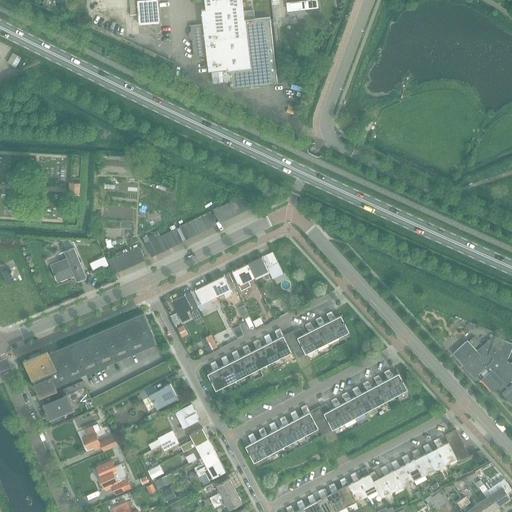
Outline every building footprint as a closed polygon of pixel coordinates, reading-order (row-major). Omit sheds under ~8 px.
[(204,0),(205,9),(202,10),(203,25),(191,26),(192,31),(191,31),(189,33),(190,37),(191,39),(192,39),(194,56),(207,55),(208,71),(211,70),(213,83),(230,81),(231,89),(279,83),(270,17),(244,20),(241,0),(204,0)] [(150,5),(150,4),(138,5),(140,29),(152,28),(152,27),(158,26),(158,27),(160,27),(158,3),(156,3),(156,4),(150,5)] [(5,52),(10,58),(19,51),(15,45),(5,52)] [(69,193),(79,194),(80,182),(70,181),(69,193)] [(238,197),(244,209),(250,207),(244,195),(238,197)] [(239,212),(244,209),(238,197),(233,200),(239,212)] [(235,214),(239,212),(233,200),(229,202),(235,214)] [(230,217),(235,214),(229,202),(224,204),(230,217)] [(225,219),(230,217),(224,204),(219,207),(225,219)] [(219,222),(225,219),(219,207),(213,209),(219,222)] [(204,213),(211,226),(216,223),(209,211),(204,213)] [(206,228),(211,226),(204,213),(199,216),(206,228)] [(201,231),(206,228),(199,216),(194,218),(201,231)] [(196,233),(201,231),(194,218),(189,221),(196,233)] [(191,236),(196,233),(189,221),(184,223),(191,236)] [(186,238),(191,236),(184,223),(179,226),(186,238)] [(171,230),(177,243),(182,240),(176,228),(171,230)] [(172,245),(177,243),(171,230),(166,233),(172,245)] [(167,248),(172,245),(166,233),(161,235),(167,248)] [(162,250),(167,248),(161,235),(155,238),(162,250)] [(156,253),(162,250),(155,238),(150,240),(156,253)] [(151,256),(156,253),(150,240),(145,243),(151,256)] [(134,248),(133,245),(127,247),(134,263),(139,261),(134,248)] [(134,248),(139,261),(144,258),(139,246),(134,248)] [(129,265),(134,263),(127,247),(122,250),(129,265)] [(77,280),(86,277),(74,248),(65,251),(68,257),(51,265),(57,281),(75,274),(77,280)] [(124,268),(129,265),(122,250),(116,252),(117,256),(118,255),(124,268)] [(248,263),(254,277),(270,270),(273,278),(275,276),(277,280),(285,276),(273,251),(248,263)] [(119,270),(124,268),(118,255),(117,256),(113,258),(119,270)] [(114,272),(119,270),(113,258),(108,260),(114,272)] [(248,280),(254,277),(248,263),(229,272),(236,286),(239,284),(242,289),(250,285),(248,280)] [(2,273),(7,284),(14,281),(9,269),(2,273)] [(236,286),(229,272),(210,281),(217,296),(224,292),(226,297),(234,293),(231,289),(236,286)] [(211,299),(217,296),(210,281),(191,291),(199,307),(201,310),(213,304),(211,299)] [(193,310),(199,307),(191,291),(172,300),(178,314),(191,308),(193,310)] [(264,311),(254,314),(248,298),(241,301),(247,315),(242,317),(246,327),(267,319),(264,311)] [(61,385),(59,382),(158,341),(145,310),(46,351),(45,348),(25,357),(41,393),(61,385)] [(330,321),(338,337),(349,331),(341,315),(336,318),(332,310),(326,313),(330,320),(330,321)] [(186,315),(179,316),(182,331),(190,329),(186,315)] [(338,337),(330,321),(325,323),(321,316),(316,318),(320,326),(319,326),(327,342),(338,337)] [(327,342),(319,326),(314,329),(310,321),(305,323),(309,331),(309,332),(317,348),(327,342)] [(283,335),(284,335),(279,327),(275,329),(278,338),(272,341),(280,357),(291,351),(283,335)] [(317,348),(309,332),(304,334),(299,327),(294,330),(298,337),(306,353),(317,348)] [(204,332),(211,347),(222,342),(215,328),(204,332)] [(295,359),(306,353),(298,337),(294,330),(284,335),(283,335),(291,351),(295,359)] [(280,357),(272,341),(268,333),(264,335),(267,344),(262,346),(270,362),(280,357)] [(511,360),(510,363),(506,362),(511,347),(511,343),(493,336),(476,351),(467,340),(452,353),(474,378),(485,368),(489,372),(481,379),(493,391),(497,388),(511,404),(511,403),(511,360)] [(270,362),(262,346),(258,338),(253,340),(256,349),(251,352),(259,367),(270,362)] [(259,367),(251,352),(247,344),(243,346),(246,354),(240,357),(248,373),(259,367)] [(248,373),(240,357),(237,349),(232,351),(235,360),(230,362),(238,378),(248,373)] [(238,378),(230,362),(226,354),(221,357),(224,365),(219,368),(227,384),(238,378)] [(227,384),(219,368),(215,360),(210,362),(213,371),(208,373),(216,389),(227,384)] [(388,379),(396,395),(407,389),(399,373),(394,376),(389,369),(384,371),(388,379)] [(396,395),(388,379),(383,381),(378,374),(373,377),(378,384),(377,385),(386,401),(396,395)] [(386,401),(377,385),(373,387),(368,380),(363,382),(367,390),(375,406),(386,401)] [(172,400),(177,397),(174,391),(175,391),(170,383),(163,387),(164,387),(155,392),(152,385),(140,392),(143,398),(150,394),(153,400),(157,408),(172,401),(172,400)] [(375,406),(367,390),(362,393),(357,386),(352,388),(357,396),(356,396),(365,412),(375,406)] [(365,412),(356,396),(352,398),(347,391),(342,394),(346,401),(346,402),(354,417),(365,412)] [(45,404),(51,417),(73,408),(67,394),(45,404)] [(354,417),(346,402),(341,404),(336,397),(331,399),(335,407),(344,423),(354,417)] [(200,417),(199,418),(192,403),(175,412),(183,428),(201,419),(200,417)] [(344,423),(335,407),(330,410),(326,403),(320,406),(324,413),(333,429),(344,423)] [(309,412),(310,411),(306,404),(301,406),(304,414),(299,417),(307,433),(318,428),(309,412)] [(322,435),(333,429),(324,413),(320,406),(310,411),(309,412),(318,428),(318,427),(322,435)] [(299,417),(295,409),(291,412),(293,420),(288,423),(297,439),(307,433),(299,417)] [(297,439),(288,423),(285,415),(280,417),(283,425),(278,428),(286,444),(297,439)] [(286,444),(278,428),(274,421),(269,423),(272,431),(267,434),(276,450),(286,444)] [(114,434),(99,441),(95,431),(100,428),(98,422),(84,428),(87,434),(82,436),(87,448),(93,445),(94,448),(101,446),(103,451),(118,444),(114,434)] [(276,450),(267,434),(263,426),(259,429),(262,437),(257,439),(265,456),(276,450)] [(196,445),(208,438),(203,427),(190,434),(193,440),(184,445),(186,450),(192,447),(196,445)] [(161,444),(176,436),(172,429),(158,437),(161,444)] [(447,440),(458,434),(456,429),(444,435),(447,440)] [(265,456),(257,439),(253,432),(248,435),(251,442),(246,445),(254,461),(265,456)] [(450,445),(461,440),(458,434),(447,440),(448,442),(450,445)] [(176,436),(161,444),(165,450),(179,442),(176,436)] [(201,456),(214,449),(208,438),(196,445),(201,456)] [(448,442),(443,445),(438,438),(434,440),(437,448),(446,464),(456,458),(458,462),(470,456),(467,450),(456,456),(453,451),(450,445),(448,442)] [(453,451),(464,445),(461,440),(450,445),(453,451)] [(446,464),(437,448),(432,450),(427,444),(423,446),(427,453),(435,469),(446,464)] [(456,456),(467,450),(464,445),(453,451),(456,456)] [(207,466),(220,460),(214,449),(201,456),(207,466)] [(435,469),(427,453),(422,456),(417,449),(412,451),(416,459),(424,475),(435,469)] [(424,475),(416,459),(411,461),(406,454),(402,457),(405,464),(414,480),(424,475)] [(153,472),(167,467),(163,458),(150,463),(153,472)] [(121,462),(115,465),(112,460),(97,466),(100,474),(99,475),(106,489),(114,485),(117,492),(131,486),(127,477),(126,477),(125,476),(127,475),(121,462)] [(220,460),(207,466),(213,477),(225,471),(220,460)] [(414,480),(405,464),(400,467),(395,460),(391,462),(395,470),(403,486),(414,480)] [(377,489),(369,473),(366,466),(361,468),(364,476),(359,479),(367,495),(377,489)] [(403,486),(395,470),(389,472),(385,466),(380,468),(384,475),(392,491),(403,486)] [(392,491),(384,475),(378,478),(374,471),(369,473),(377,489),(381,497),(392,491)] [(482,484),(492,478),(488,471),(478,477),(482,484)] [(157,474),(160,482),(165,480),(162,472),(157,474)] [(367,495),(359,479),(355,472),(351,474),(354,482),(348,484),(356,500),(367,495)] [(356,500),(348,484),(345,477),(340,480),(343,487),(338,490),(337,490),(345,506),(356,500)] [(223,497),(235,490),(229,478),(216,485),(223,497)] [(483,484),(498,506),(509,498),(506,493),(511,489),(504,478),(492,487),(488,481),(483,484)] [(337,490),(338,490),(334,482),(329,485),(332,493),(327,495),(335,511),(345,506),(337,490)] [(486,511),(488,511),(498,506),(483,484),(479,487),(486,497),(479,502),(486,511)] [(333,511),(335,511),(327,495),(323,488),(318,490),(321,498),(316,501),(321,511),(333,511)] [(434,491),(443,504),(448,500),(441,490),(440,488),(434,491)] [(235,490),(223,497),(229,509),(242,503),(235,490)] [(437,509),(443,504),(434,491),(429,494),(430,495),(425,498),(428,503),(431,500),(437,509)] [(212,502),(219,499),(216,493),(210,497),(212,502)] [(321,511),(316,501),(313,493),(308,496),(311,504),(305,506),(308,511),(321,511)] [(486,511),(479,502),(468,509),(465,505),(470,502),(466,496),(461,499),(469,511),(486,511)] [(308,511),(305,506),(302,499),(297,501),(300,509),(295,511),(294,511),(308,511)] [(469,511),(461,499),(457,502),(461,508),(459,509),(461,511),(469,511)] [(138,511),(137,509),(131,511),(126,501),(114,507),(115,511),(149,511),(148,511),(138,511)]
